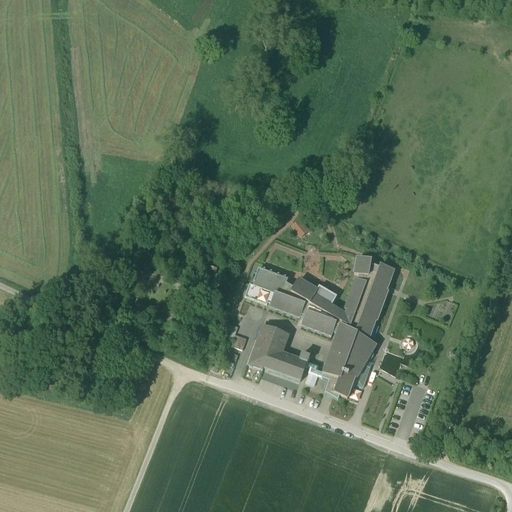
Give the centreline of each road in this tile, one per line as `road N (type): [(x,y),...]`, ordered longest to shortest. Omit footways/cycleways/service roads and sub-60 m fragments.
road 1 (unclassified): [(196,377),(511,492)]
road 2 (track): [(196,377),(0,289)]
road 3 (track): [(445,469),(511,289)]
road 4 (track): [(127,511),(183,371)]
